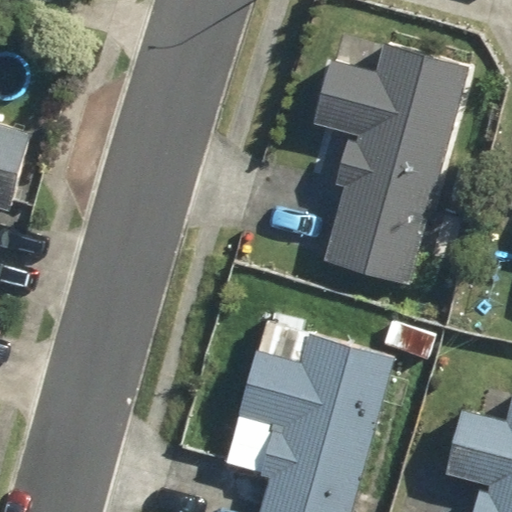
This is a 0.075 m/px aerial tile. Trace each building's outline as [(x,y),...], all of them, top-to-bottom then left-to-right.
[(328,260),(412,282),(471,65),(386,42),(377,74),(335,63),(318,120),(361,133),(359,139),(350,136),(338,178),(349,182),(328,260)] [(0,207),(8,210),(29,132),(0,123),(0,207)] [(474,201),(481,172),(459,166),(451,195),(474,201)] [(419,346),(438,350),(444,325),(425,320),(419,346)] [(262,511),(354,511),(359,494),(398,357),(313,333),(304,363),(259,350),(242,414),(284,425),(283,433),(275,432),(263,473),(273,475),(262,511)] [(511,511),(511,413),(510,421),(466,410),(451,472),(497,483),(495,493),(482,490),(476,511),(511,511)] [(384,511),(388,502),(359,494),(354,511),(384,511)]
